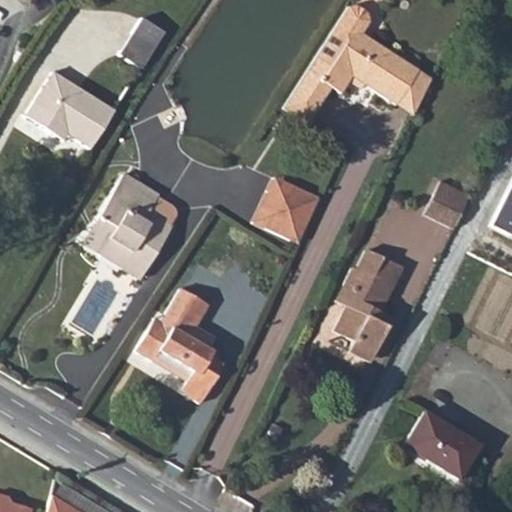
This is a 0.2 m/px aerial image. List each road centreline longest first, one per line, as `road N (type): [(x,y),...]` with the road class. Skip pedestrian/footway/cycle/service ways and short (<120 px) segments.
road 1 (unknown): [(182,511),(379,127)]
road 2 (unknown): [(238,511),(339,426),(365,387),(428,240)]
road 3 (tertiary): [(182,511),(0,400)]
